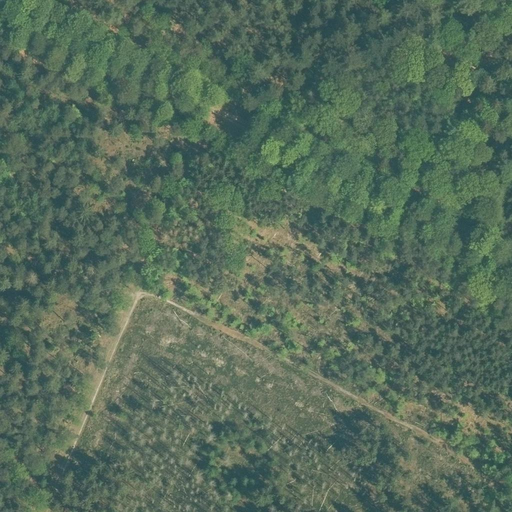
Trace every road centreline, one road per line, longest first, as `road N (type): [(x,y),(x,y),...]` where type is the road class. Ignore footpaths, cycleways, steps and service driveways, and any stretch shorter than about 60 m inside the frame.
road 1 (track): [(29,13),(511,268)]
road 2 (track): [(46,511),(131,305)]
road 3 (track): [(216,111),(142,277)]
